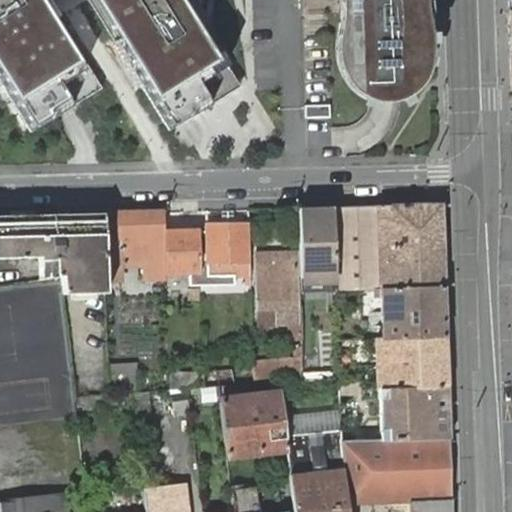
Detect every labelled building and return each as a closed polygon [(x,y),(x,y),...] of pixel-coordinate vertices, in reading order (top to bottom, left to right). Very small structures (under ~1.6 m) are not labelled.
[(44,0),(0,0),(0,85),(29,132),(64,110),(99,89),(44,0)] [(87,0),(127,65),(168,130),(239,87),(185,0),(87,0)] [(425,64),(422,0),(344,0),(347,69),(351,80),(359,89),(367,94),(375,98),(385,99),(392,98),(400,96),(410,90),(419,79),(423,72),(425,64)] [(442,203),(390,205),(393,288),(444,287),(443,258),(442,203)] [(375,205),(333,207),(336,290),(347,290),(374,289),(377,289),(380,289),(377,205),(375,205)] [(390,205),(377,205),(380,289),(393,288),(390,205)] [(336,290),(333,207),(298,208),(301,293),(336,292),(336,290)] [(233,209),(221,210),(222,223),(234,223),(233,209)] [(163,212),(102,213),(104,262),(105,275),(121,274),(120,261),(145,260),(145,279),(166,278),(165,274),(165,272),(164,232),(163,227),(163,212)] [(0,257),(38,257),(39,279),(61,277),(63,294),(105,294),(104,280),(105,275),(104,262),(102,213),(0,216),(0,257)] [(249,261),(249,223),(234,223),(222,223),(206,224),(207,275),(219,275),(235,274),(249,275),(249,261)] [(199,231),(200,271),(190,271),(190,288),(235,286),(235,274),(219,275),(207,275),(206,224),(199,224),(199,231)] [(199,231),(164,232),(165,272),(190,271),(200,271),(199,231)] [(302,338),(302,324),(298,323),(297,277),(296,252),(256,253),(256,278),(256,324),(289,324),(289,338),(302,338)] [(444,287),(393,288),(380,289),(377,289),(374,289),(375,297),(382,297),(389,297),(390,330),(383,330),(383,339),(445,337),(444,287)] [(382,297),(383,330),(390,330),(389,297),(382,297)] [(448,387),(445,337),(383,339),(377,339),(378,350),(386,350),(387,379),(379,379),(379,389),(448,387)] [(338,341),(339,379),(339,386),(350,385),(348,341),(338,341)] [(386,350),(378,350),(379,379),(387,379),(386,350)] [(303,359),(252,361),(252,384),(279,382),(303,380),(303,372),(303,359)] [(252,361),(205,365),(205,388),(219,387),(252,384),(252,361)] [(109,364),(109,391),(138,390),(137,363),(109,364)] [(200,386),(199,370),(172,372),(173,387),(200,386)] [(334,372),(303,372),(303,380),(334,379),(334,372)] [(350,385),(339,386),(339,395),(360,395),(360,399),(380,398),(379,389),(360,390),(359,385),(350,385)] [(449,438),(448,387),(379,389),(380,398),(388,399),(389,430),(381,430),(381,440),(449,438)] [(132,394),(133,405),(134,416),(147,414),(144,393),(132,394)] [(76,398),(77,409),(133,405),(132,394),(122,394),(109,395),(76,398)] [(280,395),(220,402),(226,456),(286,449),(284,436),(284,430),(283,421),(280,395)] [(388,399),(380,398),(381,430),(389,430),(388,399)] [(347,511),(347,504),(345,485),(341,440),(340,435),(340,430),(317,433),(323,483),(311,484),(305,434),(284,436),(286,449),(290,485),(290,487),(293,511),(347,511)] [(323,483),(317,433),(305,434),(311,484),(323,483)] [(381,440),(341,440),(345,485),(347,504),(410,501),(410,511),(451,511),(449,438),(381,440)] [(186,511),(184,487),(142,491),(144,511),(186,511)] [(0,502),(0,511),(69,511),(67,494),(0,502)] [(410,511),(410,501),(388,503),(388,509),(403,508),(403,511),(410,511)]
